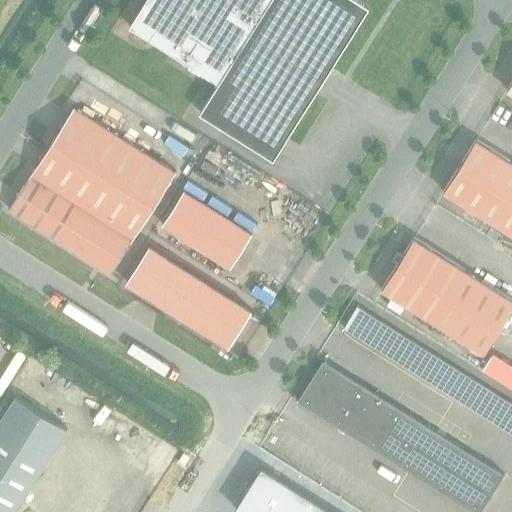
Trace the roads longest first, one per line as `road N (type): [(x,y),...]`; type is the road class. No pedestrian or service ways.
road 1 (unclassified): [(495,0),(241,404)]
road 2 (unclassified): [(241,404),(0,249)]
road 3 (unclassified): [(0,148),(91,0)]
road 4 (unclassified): [(241,404),(176,511)]
